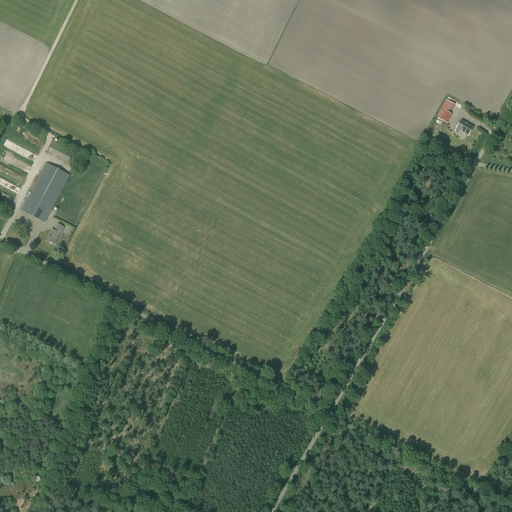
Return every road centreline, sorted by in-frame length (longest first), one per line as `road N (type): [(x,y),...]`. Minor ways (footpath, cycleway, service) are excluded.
road 1 (unclassified): [(329,413),(0,239)]
road 2 (unclassified): [(329,413),(511,98)]
road 3 (unclassified): [(511,509),(329,413)]
